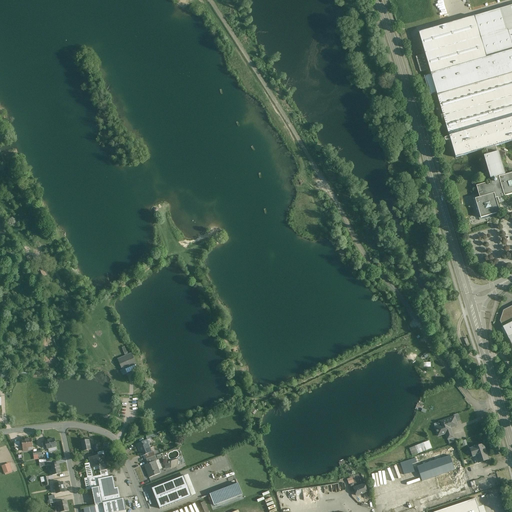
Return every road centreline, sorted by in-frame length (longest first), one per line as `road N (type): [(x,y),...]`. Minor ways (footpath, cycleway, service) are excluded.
road 1 (unclassified): [(311,161),(364,253),(458,384),(472,401),(499,403)]
road 2 (secondary): [(468,298),(378,0)]
road 3 (residential): [(61,424),(102,432),(121,446),(147,511)]
